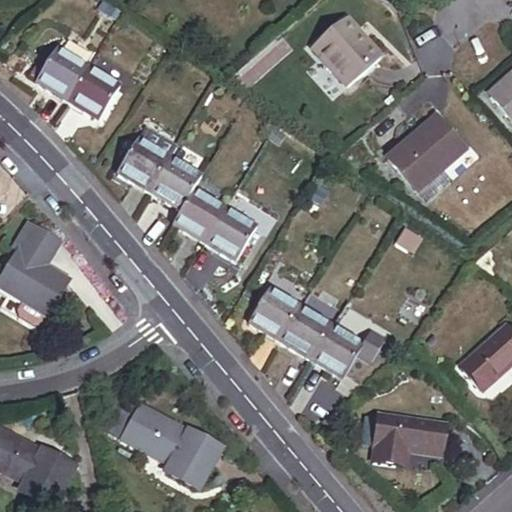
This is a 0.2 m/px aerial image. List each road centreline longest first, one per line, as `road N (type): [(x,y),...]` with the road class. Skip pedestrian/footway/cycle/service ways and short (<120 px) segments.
road 1 (residential): [(0,117),(175,312)]
road 2 (residential): [(175,312),(342,511)]
road 3 (residential): [(0,391),(102,364),(175,312)]
